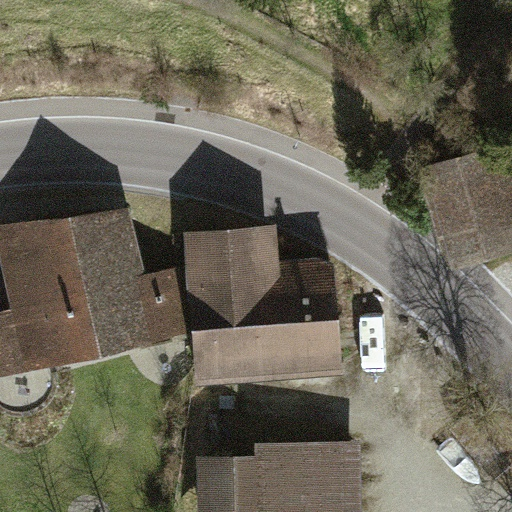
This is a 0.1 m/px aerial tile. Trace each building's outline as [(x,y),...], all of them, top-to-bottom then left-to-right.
[(511,50),(502,55),(511,67),(511,50)] [(511,149),(439,173),(458,256),(463,263),(511,247),(511,149)] [(115,213),(8,227),(27,319),(0,326),(0,373),(194,324),(191,269),(159,273),(164,290),(133,296),(115,213)] [(194,324),(197,371),(339,362),(333,265),(319,266),(319,276),(299,277),(298,263),(278,263),(278,279),(270,280),(268,231),(189,236),(191,269),(194,324)] [(349,511),(349,462),(212,465),(212,511),(349,511)]
